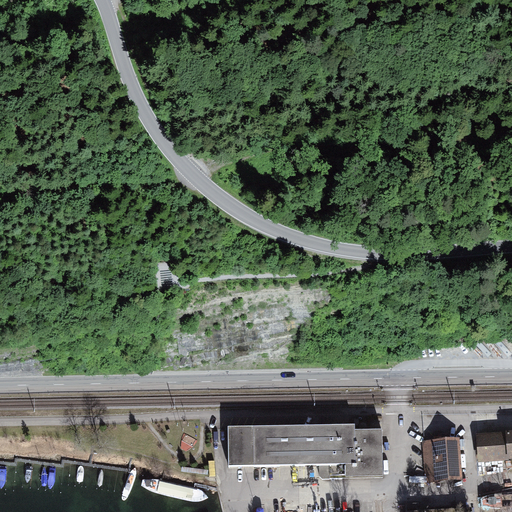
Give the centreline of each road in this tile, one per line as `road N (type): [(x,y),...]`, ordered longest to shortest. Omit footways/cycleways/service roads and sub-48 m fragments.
road 1 (secondary): [(103,0),(146,116),(195,177),(249,217),(370,253),(511,244)]
road 2 (primary): [(511,376),(0,385)]
